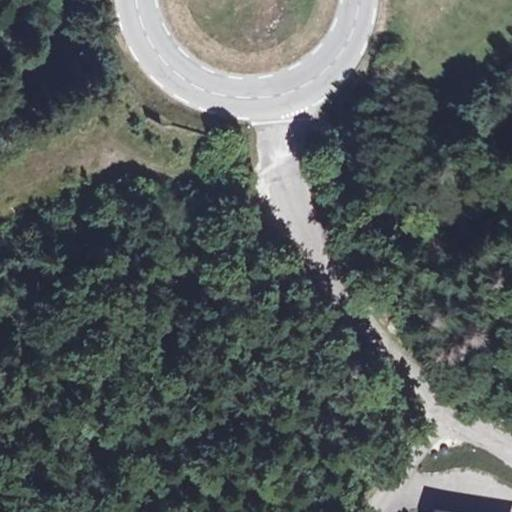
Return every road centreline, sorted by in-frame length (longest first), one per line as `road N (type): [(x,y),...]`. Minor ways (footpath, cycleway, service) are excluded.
road 1 (unclassified): [(443,409),(338,300),(314,259),(282,178),(275,101)]
road 2 (track): [(0,357),(282,178)]
road 3 (track): [(275,101),(299,119),(325,112),(386,201),(453,222),(511,208)]
road 4 (secondary): [(275,101),(211,94),(177,75),(147,34),(138,0)]
road 5 (secondary): [(275,101),(333,64),(352,37),(360,0)]
road 6 (unclassified): [(443,409),(365,511)]
road 7 (track): [(421,389),(511,309)]
